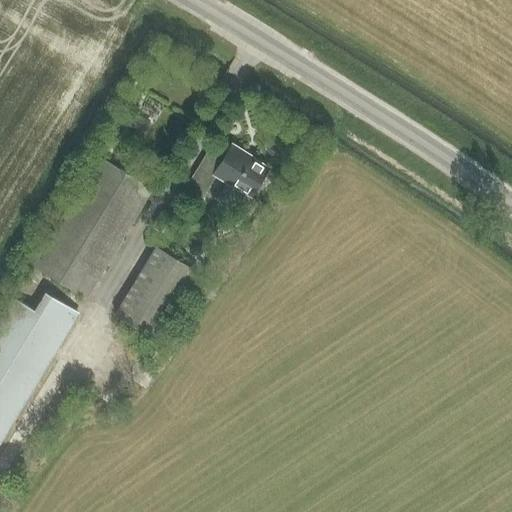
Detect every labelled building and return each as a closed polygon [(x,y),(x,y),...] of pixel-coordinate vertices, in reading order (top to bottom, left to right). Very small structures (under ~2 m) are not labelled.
[(135,111),(129,126),(148,135),(155,120),(135,111)] [(222,161),(208,152),(188,185),(204,195),(203,194),(216,173),(252,195),(269,167),(232,145),(222,161)] [(34,264),(87,297),(153,188),(100,156),(34,264)] [(116,314),(157,339),(199,270),(157,245),(116,314)] [(14,297),(0,319),(0,440),(77,314),(44,294),(35,309),(14,297)]
